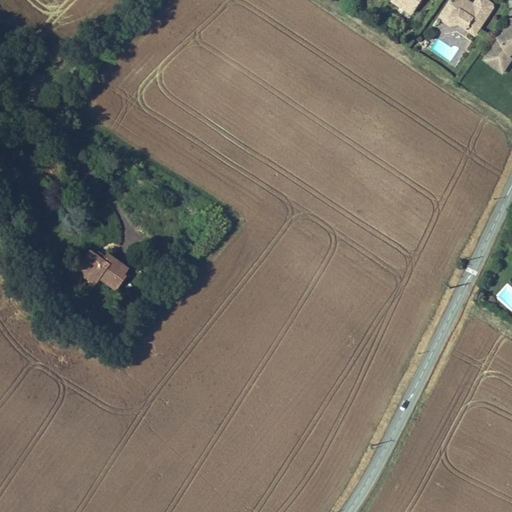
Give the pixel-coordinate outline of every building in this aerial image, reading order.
[(391,0),(390,1),(400,8),(402,4),(414,12),(422,0),(391,0)] [(468,0),(451,0),(442,15),(449,20),(450,27),(458,26),(466,31),(468,28),(477,34),(496,6),(487,0),(476,0),(474,4),(472,6),(469,4),(468,1),(468,0)] [(414,12),(402,4),(400,8),(411,16),(414,12)] [(449,20),(442,15),(439,20),(450,27),(449,20)] [(499,40),(485,60),(503,73),(511,60),(509,56),(511,54),(511,19),(511,20),(511,22),(511,29),(506,33),(498,39),(499,40)] [(477,34),(468,28),(466,31),(475,37),(477,34)] [(165,249),(156,262),(170,271),(178,259),(165,249)] [(90,251),(72,276),(79,281),(83,276),(96,285),(101,278),(117,290),(127,277),(125,276),(129,270),(107,254),(105,257),(103,260),(96,255),(90,251)] [(105,257),(98,252),(96,255),(103,260),(105,257)] [(174,274),(183,262),(178,259),(170,271),(174,274)]
